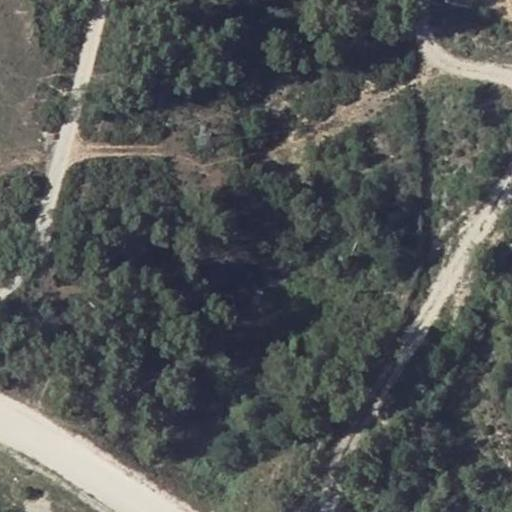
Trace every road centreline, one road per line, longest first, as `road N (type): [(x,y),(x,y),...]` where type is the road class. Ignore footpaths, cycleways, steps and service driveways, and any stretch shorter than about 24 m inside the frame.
road 1 (unclassified): [(99,0),(40,236),(0,290)]
road 2 (track): [(62,147),(218,163),(247,155)]
road 3 (unclassified): [(0,419),(145,511)]
